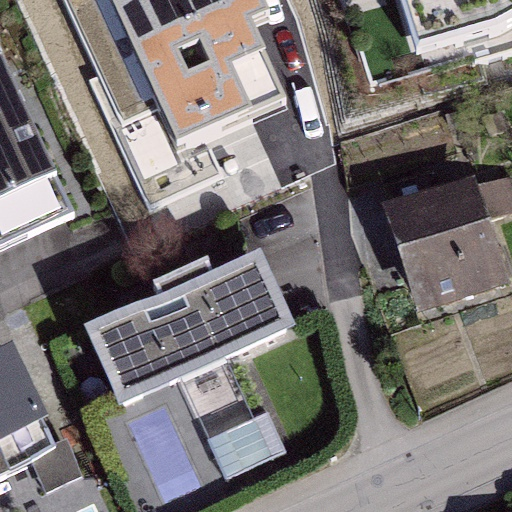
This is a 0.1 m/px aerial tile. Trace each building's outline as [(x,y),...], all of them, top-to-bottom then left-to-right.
[(264,0),(110,0),(108,1),(179,156),(257,121),(237,78),(271,62),(255,29),(274,21),(264,0)] [(511,0),(418,0),(407,3),(426,68),(505,45),(511,39),(511,0)] [(0,238),(69,207),(0,59),(0,238)] [(466,190),(384,219),(418,314),(500,285),(466,190)] [(262,265),(94,340),(125,408),(293,333),(262,265)] [(8,366),(0,369),(0,477),(49,454),(8,366)] [(205,448),(268,417),(251,382),(188,412),(205,448)] [(225,486),(290,458),(273,420),(208,449),(225,486)]
